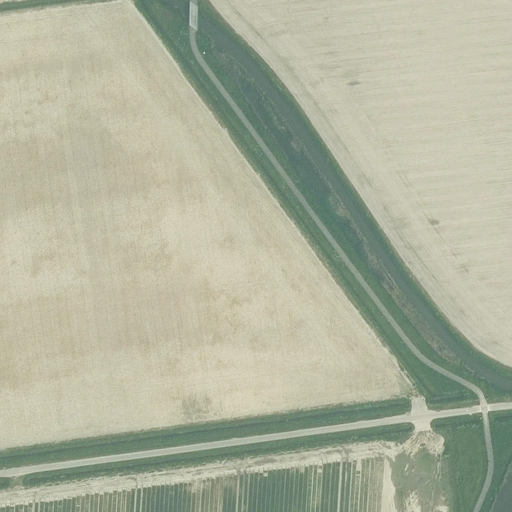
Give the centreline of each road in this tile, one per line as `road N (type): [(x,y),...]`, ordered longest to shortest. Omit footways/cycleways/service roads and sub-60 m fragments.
road 1 (unclassified): [(0,473),(511,405)]
road 2 (track): [(207,0),(286,89),(452,324),(511,368)]
